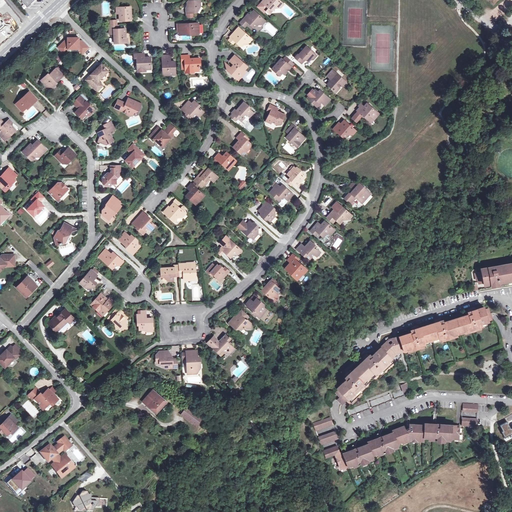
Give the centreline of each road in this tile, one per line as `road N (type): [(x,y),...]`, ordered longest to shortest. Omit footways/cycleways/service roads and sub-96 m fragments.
road 1 (residential): [(16,332),(89,243),(90,152),(55,121),(8,150)]
road 2 (residential): [(308,123),(319,164),(295,233),(252,277),(201,311)]
road 3 (residential): [(16,332),(75,405),(0,467)]
road 4 (residential): [(337,415),(347,428),(428,398),(511,398)]
road 5 (residential): [(510,298),(485,297),(362,340)]
road 6 (residential): [(147,208),(201,157),(222,89)]
